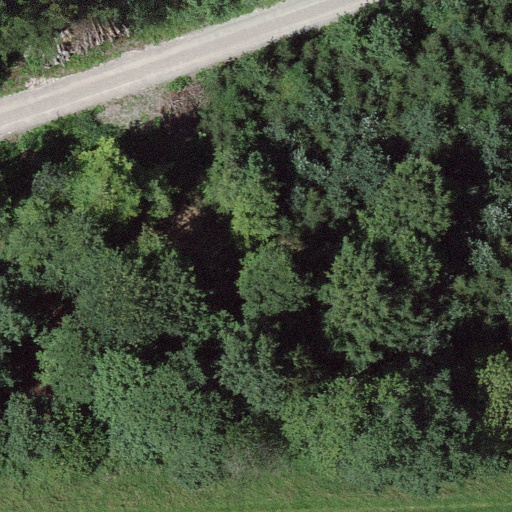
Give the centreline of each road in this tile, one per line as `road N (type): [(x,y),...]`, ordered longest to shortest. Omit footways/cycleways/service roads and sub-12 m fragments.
road 1 (track): [(511,467),(0,483)]
road 2 (track): [(347,0),(0,113)]
